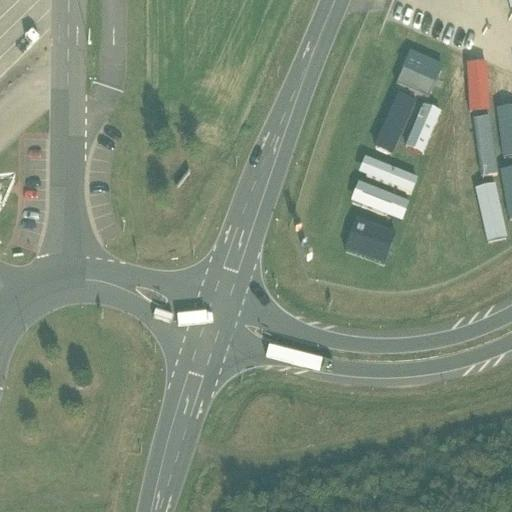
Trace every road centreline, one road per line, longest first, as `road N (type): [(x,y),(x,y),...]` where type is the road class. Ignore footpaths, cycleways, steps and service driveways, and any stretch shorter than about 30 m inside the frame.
road 1 (secondary): [(219,305),(336,0)]
road 2 (motorway): [(211,331),(306,363),(377,373),(439,369),(511,347)]
road 3 (motorway): [(511,314),(438,342),(384,347),(313,337),(219,305)]
road 4 (secondary): [(211,331),(157,511)]
